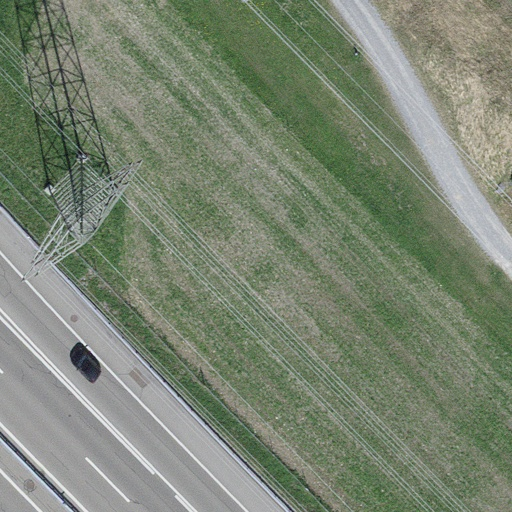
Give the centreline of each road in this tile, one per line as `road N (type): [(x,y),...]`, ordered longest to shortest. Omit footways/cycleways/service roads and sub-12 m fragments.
road 1 (track): [(511,257),(352,0)]
road 2 (motorway): [(159,511),(0,311)]
road 3 (motorway): [(140,511),(0,369)]
